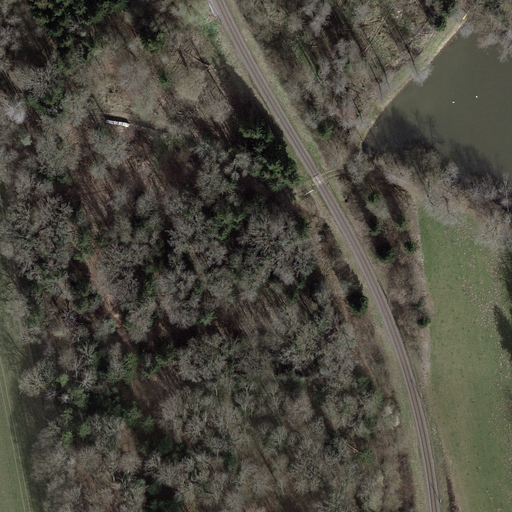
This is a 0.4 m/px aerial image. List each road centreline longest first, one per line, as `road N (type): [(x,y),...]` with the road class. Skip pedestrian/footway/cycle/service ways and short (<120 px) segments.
road 1 (track): [(0,108),(133,118),(291,188),(353,165),(410,187),(428,230)]
road 2 (track): [(346,165),(378,107),(465,0)]
